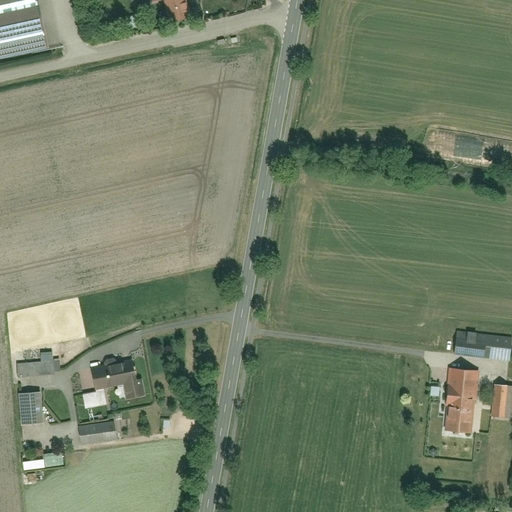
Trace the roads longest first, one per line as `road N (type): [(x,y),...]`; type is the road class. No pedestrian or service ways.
road 1 (primary): [(205,511),(294,9)]
road 2 (unclassified): [(0,76),(294,9)]
